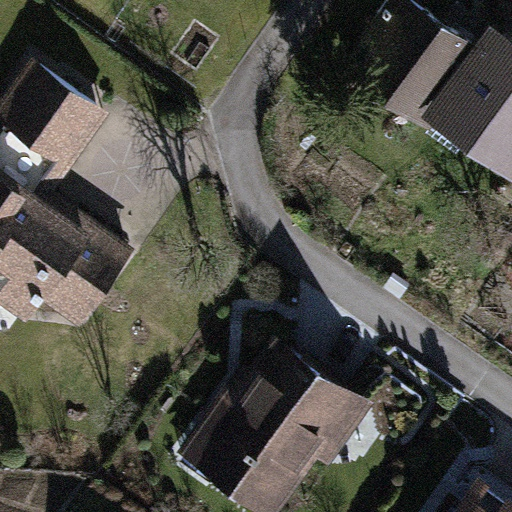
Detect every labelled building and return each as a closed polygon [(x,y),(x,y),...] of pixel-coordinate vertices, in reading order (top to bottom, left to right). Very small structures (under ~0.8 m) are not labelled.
[(489,41),(427,0),(408,0),(364,67),(439,117),(489,41)] [(511,148),(511,32),(502,26),(489,41),(448,104),(511,148)] [(77,185),(132,99),(43,41),(0,107),(0,281),(38,306),(101,316),(159,237),(77,185)] [(356,439),(386,402),(288,324),(188,448),(268,511),(300,511),(334,470),(314,454),(338,424),(356,439)] [(511,511),(511,480),(494,467),(459,511),(511,511)]
